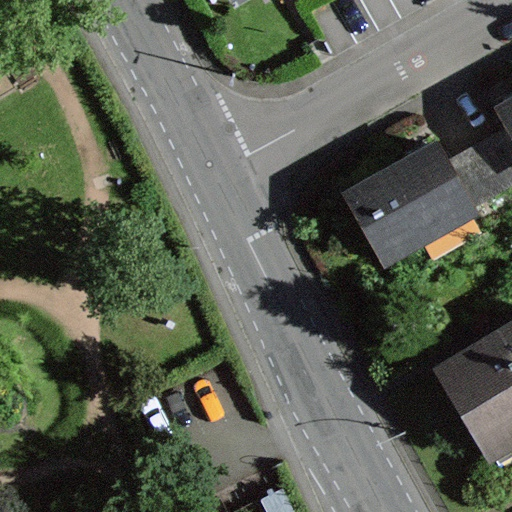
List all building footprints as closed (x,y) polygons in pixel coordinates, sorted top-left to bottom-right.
[(511,104),(499,112),(508,126),(511,133),(511,104)] [(511,133),(508,126),(471,147),(497,192),(511,183),(511,133)] [(346,196),(384,262),(419,243),(416,238),(473,206),(447,161),(437,145),(346,196)] [(447,161),(473,206),(497,192),(471,147),(447,161)] [(490,455),(511,442),(511,329),(441,372),(490,455)]
